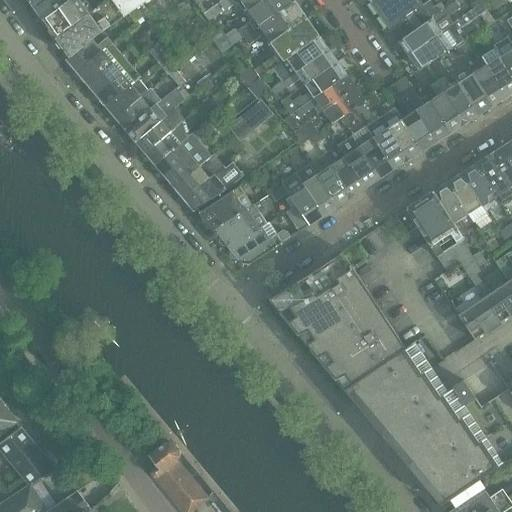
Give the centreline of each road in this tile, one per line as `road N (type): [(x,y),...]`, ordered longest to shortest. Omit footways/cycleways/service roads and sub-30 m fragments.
road 1 (residential): [(0,24),(224,304)]
road 2 (residential): [(224,304),(511,117)]
road 3 (residential): [(160,511),(0,293)]
road 4 (residential): [(511,329),(343,441)]
road 5 (residential): [(224,304),(343,441)]
